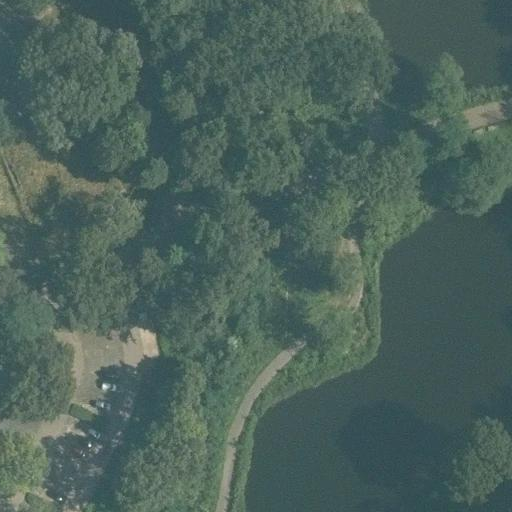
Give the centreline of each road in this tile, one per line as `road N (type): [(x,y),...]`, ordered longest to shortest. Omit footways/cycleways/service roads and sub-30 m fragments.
road 1 (track): [(380,149),(511,109)]
road 2 (track): [(257,194),(380,149)]
